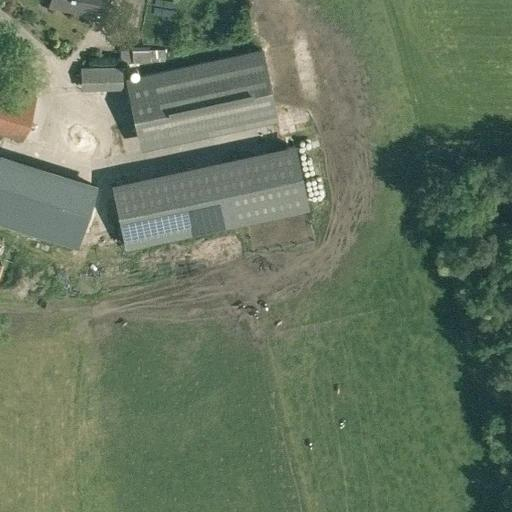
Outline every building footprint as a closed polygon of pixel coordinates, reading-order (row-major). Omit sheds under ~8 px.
[(94,14),(95,10),(109,12),(110,0),(49,0),(49,5),(94,14)] [(125,78),(137,132),(273,103),(261,48),(125,78)] [(0,133),(21,140),(34,95),(0,84),(0,133)] [(10,170),(5,193),(90,210),(96,176),(37,165),(35,175),(10,170)] [(128,241),(195,225),(194,220),(227,212),(228,218),(234,216),(226,182),(120,207),(128,241)]
